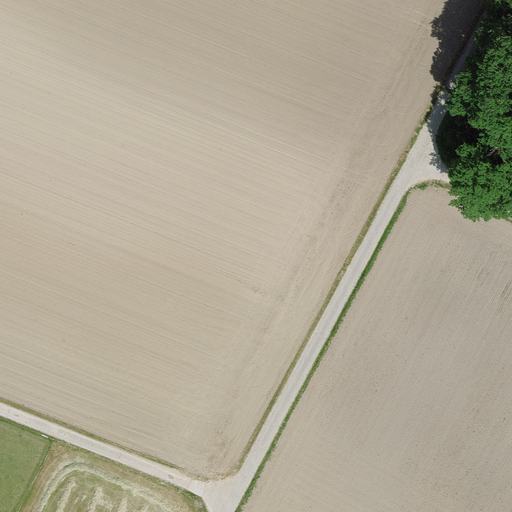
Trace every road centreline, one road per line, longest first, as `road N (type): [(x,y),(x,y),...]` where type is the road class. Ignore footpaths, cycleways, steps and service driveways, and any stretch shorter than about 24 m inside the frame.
road 1 (unclassified): [(226,511),(511,0)]
road 2 (track): [(0,407),(233,498)]
